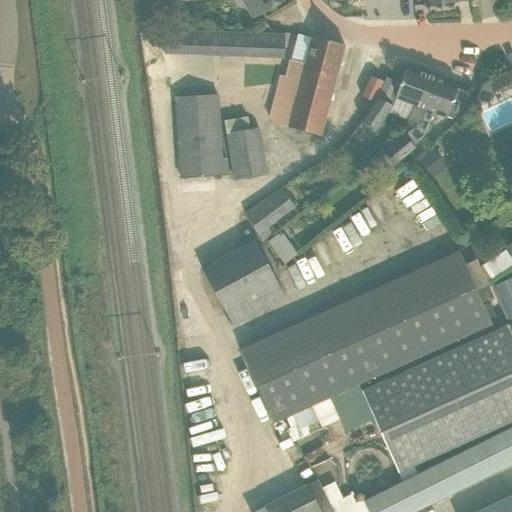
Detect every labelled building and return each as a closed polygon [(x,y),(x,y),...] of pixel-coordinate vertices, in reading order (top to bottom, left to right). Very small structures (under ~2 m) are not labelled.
[(250,0),(260,15),(284,0),(250,0)] [(284,57),(285,35),(164,30),(164,52),(284,57)] [(320,135),(344,45),(312,36),(304,64),(290,60),(285,80),(280,79),(269,119),(272,123),(320,135)] [(406,67),(394,97),(413,105),(407,121),(417,124),(420,125),(437,79),(406,67)] [(511,82),(511,74),(511,73),(510,70),(481,84),(476,99),(487,103),(491,93),(511,82)] [(373,102),(382,81),(370,76),(361,96),(373,102)] [(417,124),(403,135),(383,152),(393,165),(414,148),(430,129),(436,113),(452,119),(469,101),(472,93),(457,88),(457,86),(437,79),(420,125),(417,124)] [(218,95),(174,98),(179,179),(228,176),(226,158),(222,158),(218,95)] [(387,113),(392,105),(377,97),(371,108),(361,121),(375,132),(387,113)] [(266,174),(258,128),(226,134),(234,180),(266,174)] [(432,149),(415,162),(417,165),(426,177),(428,180),(446,167),(432,149)] [(283,193),(266,206),(263,202),(245,213),(263,242),(270,237),(263,227),(292,206),(283,193)] [(281,232),(268,242),(275,253),(289,243),(281,232)] [(254,241),(202,270),(232,326),(285,297),(254,241)] [(511,319),(511,277),(490,287),(505,322),(511,319)] [(511,336),(507,325),(361,391),(374,419),(398,472),(413,466),(511,420),(511,336)] [(511,463),(511,440),(507,431),(489,440),(503,468),(511,463)] [(489,440),(471,448),(485,477),(503,468),(489,440)] [(485,477),(471,448),(453,457),(467,486),(485,477)] [(467,486),(453,457),(435,466),(450,495),(467,486)] [(450,495),(435,466),(417,475),(432,504),(450,495)] [(415,511),(432,504),(417,475),(399,484),(413,511),(415,511)] [(413,511),(399,484),(382,493),(391,511),(413,511)] [(391,511),(382,493),(364,502),(368,511),(391,511)] [(511,511),(511,495),(494,504),(497,511),(511,511)]
